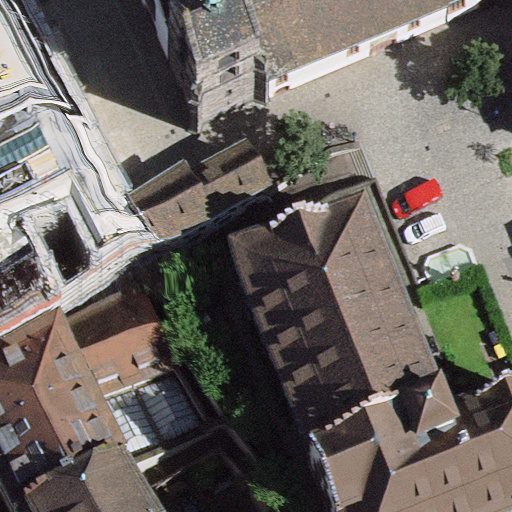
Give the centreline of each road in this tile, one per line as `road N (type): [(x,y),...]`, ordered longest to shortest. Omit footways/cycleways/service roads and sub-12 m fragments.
road 1 (residential): [(437,80),(227,139),(148,170),(61,0)]
road 2 (residential): [(511,252),(437,80)]
